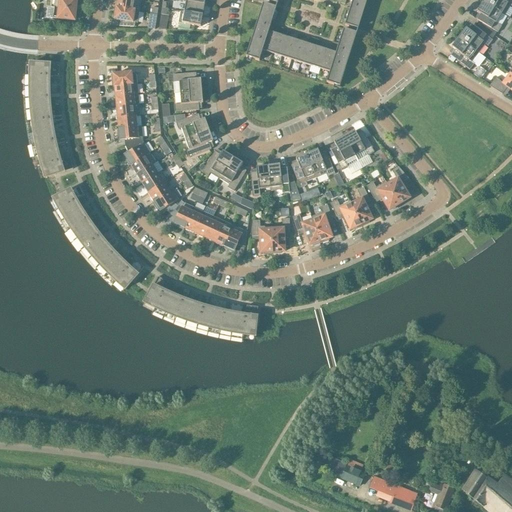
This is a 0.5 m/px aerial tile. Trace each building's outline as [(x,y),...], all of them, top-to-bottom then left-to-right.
[(53,18),(53,19),(74,21),(74,19),(76,19),(77,11),(75,11),(76,0),(51,0),(50,8),(54,8),(54,9),(47,8),(46,18),(53,18)] [(141,2),(129,0),(117,0),(117,8),(116,8),(116,9),(139,12),(141,2)] [(357,29),(365,0),(352,0),(352,2),(344,25),(357,29)] [(483,2),(502,14),(501,14),(504,16),(504,15),(510,6),(511,6),(511,0),(484,0),(483,2)] [(204,5),(182,1),(182,2),(185,2),(184,12),(180,12),(202,16),(202,15),(204,6),(204,5)] [(502,14),(483,2),(482,3),(483,3),(478,12),(477,12),(480,15),(477,21),(498,33),(501,26),(496,23),(501,14),(502,14)] [(276,8),(264,4),(252,40),(251,40),(246,57),(259,62),(262,51),(276,8)] [(167,9),(162,8),(158,30),(166,30),(168,16),(166,16),(167,9)] [(139,12),(116,9),(115,13),(114,13),(113,20),(120,21),(119,27),(134,27),(135,23),(137,23),(139,12)] [(202,16),(180,12),(178,23),(200,27),(201,26),(200,26),(202,16)] [(157,15),(151,14),(150,14),(147,29),(155,30),(157,15)] [(478,54),(485,45),(488,47),(492,41),(473,26),(469,31),(466,29),(465,30),(459,38),(458,38),(478,54)] [(355,33),(343,29),(336,53),(329,72),(326,83),(339,87),(345,70),(344,69),(355,33)] [(277,35),(268,32),(262,51),(271,54),(277,35)] [(287,38),(277,35),(271,54),(281,57),(287,38)] [(297,41),(287,38),(281,57),(291,60),(297,41)] [(478,54),(458,38),(458,39),(452,47),(451,47),(454,50),(450,56),(469,70),(474,64),(471,62),(478,54)] [(307,44),(297,41),(291,60),(300,63),(307,44)] [(307,44),(301,63),(310,66),(316,47),(307,44)] [(326,50),(316,47),(310,66),(320,69),(326,50)] [(336,53),(326,50),(320,69),(329,72),(336,53)] [(49,77),(59,77),(60,66),(30,64),(30,76),(49,77)] [(137,84),(136,73),(112,75),(112,82),(114,82),(114,87),(137,84)] [(202,91),(201,91),(200,81),(201,81),(201,80),(196,80),(196,73),(172,75),(172,83),(173,83),(173,93),(180,93),(202,91)] [(511,76),(510,75),(503,84),(495,78),(489,86),(502,95),(507,88),(511,91),(511,76)] [(49,77),(30,76),(29,87),(49,87),(49,84),(49,77)] [(138,95),(137,84),(114,87),(116,97),(138,95)] [(49,98),(49,87),(29,87),(30,99),(49,98)] [(199,110),(198,104),(203,103),(202,102),(201,92),(202,92),(202,91),(180,93),(180,104),(174,105),(175,112),(199,110)] [(139,106),(138,95),(116,97),(117,108),(139,106)] [(50,109),(49,98),(30,99),(31,110),(50,109)] [(140,116),(139,106),(117,108),(118,119),(140,116)] [(51,119),(50,109),(31,110),(32,122),(51,119)] [(209,131),(209,130),(208,130),(204,121),(205,120),(205,119),(200,121),(198,115),(176,123),(178,130),(181,129),(185,139),(209,131)] [(141,127),(137,127),(135,117),(140,117),(140,116),(118,119),(119,129),(141,127)] [(53,130),(51,119),(32,122),(34,133),(53,130)] [(142,138),(141,127),(119,129),(119,134),(118,134),(119,141),(124,140),(125,147),(143,141),(142,138)] [(55,141),(53,130),(34,133),(36,145),(55,141)] [(185,139),(189,150),(186,151),(188,158),(211,150),(209,143),(213,142),(212,141),(208,131),(209,131),(185,139)] [(362,132),(356,135),(354,131),(353,132),(354,132),(345,137),(344,137),(354,156),(364,151),(367,156),(374,153),(362,132)] [(354,156),(344,137),(343,137),(344,138),(335,143),(334,142),(333,143),(336,146),(330,150),(341,171),(348,167),(345,161),(354,156)] [(165,143),(161,138),(156,141),(160,146),(165,143)] [(57,151),(55,141),(36,145),(38,156),(57,151)] [(144,144),(143,141),(125,147),(128,154),(124,157),(127,163),(128,162),(131,166),(150,154),(144,144)] [(164,152),(168,149),(165,143),(160,146),(164,152)] [(316,178),(326,174),(328,177),(335,174),(325,152),(319,154),(317,150),(316,151),(317,151),(307,155),(306,155),(316,178)] [(60,162),(60,161),(57,151),(38,156),(41,167),(60,162)] [(232,158),(223,153),(223,152),(222,152),(220,155),(214,152),(202,172),(208,176),(210,173),(219,179),(232,158)] [(156,163),(150,154),(131,166),(136,175),(156,163)] [(180,160),(176,155),(171,158),(175,163),(180,160)] [(316,178),(306,155),(306,156),(297,159),(296,159),(297,163),(291,166),(300,188),(307,185),(306,182),(316,178)] [(386,155),(381,158),(384,163),(389,160),(386,155)] [(41,167),(45,178),(73,169),(70,158),(60,161),(60,162),(41,167)] [(219,179),(229,185),(227,188),(233,192),(246,171),(240,168),(243,164),(242,163),(241,164),(233,159),(233,158),(232,158),(219,179)] [(175,163),(178,168),(183,165),(180,160),(175,163)] [(161,172),(161,171),(157,174),(152,166),(156,163),(136,175),(142,184),(161,172)] [(271,192),(282,190),(282,193),(289,193),(287,169),(280,169),(279,165),(278,165),(278,166),(268,167),(268,166),(268,167),(271,192)] [(271,192),(268,167),(267,167),(257,168),(256,168),(256,172),(250,173),(253,197),(260,196),(259,190),(270,188),(270,192),(271,192)] [(400,206),(406,202),(405,201),(409,198),(400,184),(408,179),(398,167),(392,171),(397,179),(388,185),(386,182),(385,182),(400,206)] [(167,181),(161,172),(142,184),(148,193),(167,181)] [(189,180),(185,175),(180,178),(184,184),(189,180)] [(187,189),(192,186),(189,180),(184,184),(187,189)] [(173,190),(169,192),(163,184),(167,181),(148,193),(154,202),(173,190)] [(400,206),(385,182),(376,188),(373,183),(366,186),(374,200),(380,196),(389,211),(392,209),(393,210),(400,206)] [(76,200),(85,196),(79,185),(53,199),(59,210),(76,200)] [(201,191),(195,188),(192,194),(198,196),(201,191)] [(370,202),(363,188),(357,191),(361,200),(351,204),(350,201),(349,201),(361,226),(368,223),(368,222),(371,220),(364,204),(370,202)] [(154,202),(156,206),(155,206),(159,212),(179,199),(173,190),(154,202)] [(205,199),(207,194),(201,191),(198,196),(205,199)] [(81,209),(76,200),(59,210),(64,220),(81,209)] [(349,201),(339,206),(337,201),(330,204),(337,218),(343,215),(350,230),(354,228),(354,230),(361,226),(349,201)] [(194,208),(183,203),(173,225),(180,228),(180,227),(184,228),(194,208)] [(321,243),(328,241),(327,239),(331,238),(326,222),(332,220),(327,205),(320,208),(322,214),(312,217),(321,243)] [(241,210),(235,207),(232,212),(239,215),(241,210)] [(203,212),(194,208),(184,228),(194,233),(203,212)] [(87,218),(81,209),(64,220),(71,229),(87,218)] [(239,215),(245,218),(247,212),(241,210),(239,215)] [(213,217),(203,212),(194,233),(204,238),(213,217)] [(312,217),(311,217),(312,221),(302,224),(299,215),(292,217),(297,232),(303,230),(309,246),(313,244),(313,246),(321,243),(312,217)] [(223,221),(213,217),(204,238),(214,242),(223,221)] [(93,227),(87,218),(71,229),(77,239),(93,227)] [(290,235),(289,219),(282,220),(282,229),(272,230),(271,226),(272,254),(280,254),(280,252),(284,252),(283,235),(290,235)] [(233,226),(223,221),(214,242),(223,246),(233,226)] [(271,226),(260,227),(259,221),(252,221),(250,237),(260,236),(261,253),(265,253),(265,254),(272,254),(271,226)] [(223,246),(227,248),(227,249),(233,252),(243,231),(233,226),(223,246)] [(100,236),(93,227),(77,239),(84,248),(100,236)] [(106,244),(100,236),(84,248),(92,257),(106,244)] [(114,252),(106,244),(92,257),(99,266),(114,252)] [(121,260),(114,252),(99,266),(107,274),(121,260)] [(128,267),(121,260),(107,274),(116,282),(129,268),(128,267)] [(116,282),(125,290),(144,268),(135,260),(128,267),(129,268),(116,282)] [(164,291),(168,282),(158,277),(144,303),(155,308),(163,291),(164,291)] [(173,295),(164,291),(163,291),(155,308),(165,313),(173,295)] [(183,300),(173,295),(165,313),(176,318),(183,300)] [(193,303),(183,300),(176,318),(187,322),(193,303)] [(203,307),(193,303),(187,322),(198,325),(203,307)] [(243,335),(255,337),(258,307),(246,306),(245,316),(243,335)] [(214,309),(203,307),(198,325),(209,328),(214,309)] [(224,312),(214,309),(209,328),(220,331),(224,312)] [(235,314),(224,312),(220,331),(231,333),(235,314)] [(245,316),(235,314),(231,333),(243,335),(245,316)] [(359,487),(365,474),(346,466),(340,479),(359,487)] [(511,511),(511,481),(503,474),(496,486),(485,477),(484,480),(474,472),(462,491),(488,511),(511,511)] [(395,490),(395,487),(376,480),(373,478),(369,489),(375,491),(374,496),(391,501),(391,500),(395,490)] [(439,487),(432,484),(428,492),(437,495),(431,511),(433,511),(432,511),(444,511),(454,489),(444,485),(443,486),(440,485),(439,487)] [(416,496),(395,490),(391,500),(391,501),(390,504),(405,509),(406,505),(412,507),(416,496)]
